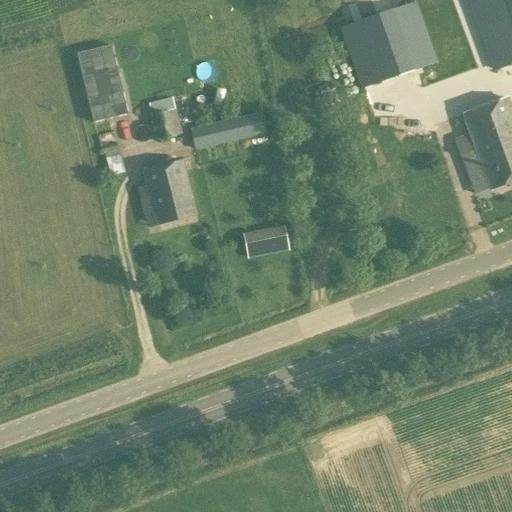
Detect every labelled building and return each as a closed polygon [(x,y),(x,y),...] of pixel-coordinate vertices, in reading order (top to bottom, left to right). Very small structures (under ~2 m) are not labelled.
[(511,0),(468,0),(487,51),(495,70),(511,63),(511,0)] [(391,9),(339,24),(357,87),(409,72),(391,9)] [(403,45),(409,61),(413,71),(420,90),(445,81),(444,80),(428,36),(403,45)] [(90,122),(127,114),(110,44),(74,53),(90,122)] [(462,116),(469,133),(453,140),(459,157),(475,151),(490,191),(511,183),(511,116),(506,100),(462,116)] [(175,111),(152,117),(158,141),(181,135),(177,119),(175,111)] [(272,111),(261,113),(190,129),(199,172),(270,155),(268,146),(279,144),(272,111)] [(124,174),(118,146),(104,149),(110,177),(124,174)] [(149,198),(144,200),(151,228),(195,216),(181,163),(142,173),(149,198)] [(285,230),(244,239),(249,261),(290,253),(285,230)]
